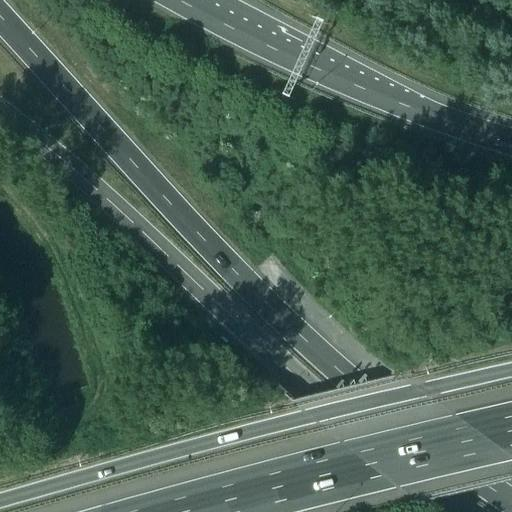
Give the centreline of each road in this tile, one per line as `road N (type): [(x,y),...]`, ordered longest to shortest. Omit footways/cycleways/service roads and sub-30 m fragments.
road 1 (trunk): [(0,18),(303,340),(511,503)]
road 2 (unclassified): [(465,511),(323,402),(0,111)]
road 3 (motorway): [(511,370),(0,501)]
road 4 (trunk): [(511,143),(359,88),(176,0)]
road 5 (motorway): [(511,431),(188,511)]
